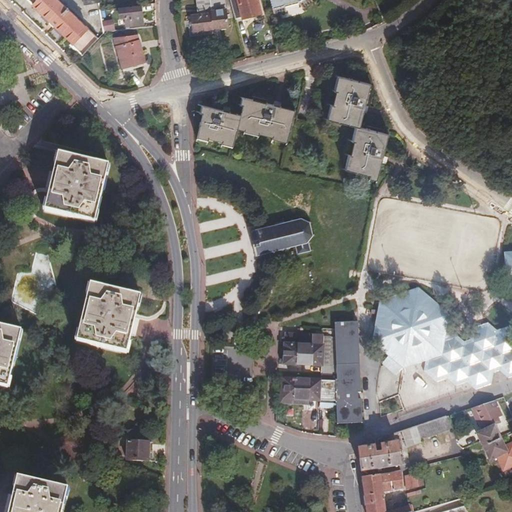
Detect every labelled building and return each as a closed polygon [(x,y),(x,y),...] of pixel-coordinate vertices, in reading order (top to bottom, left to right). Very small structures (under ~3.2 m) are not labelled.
[(79,53),(93,37),(54,0),(32,0),(30,3),(72,43),(70,44),(79,53)] [(221,0),(192,0),(195,15),(189,15),(191,30),(217,27),(225,26),(221,0)] [(235,0),(235,1),(228,3),(233,19),(258,12),(254,0),(235,0)] [(267,0),(271,13),(282,10),(280,3),(293,0),(294,0),(298,5),(305,0),(267,0)] [(139,4),(117,6),(118,16),(122,15),(122,23),(140,22),(139,4)] [(106,30),(114,28),(111,20),(103,22),(106,30)] [(134,39),(133,34),(113,40),(121,67),(142,60),(135,39),(134,39)] [(268,41),(259,43),(260,49),(269,47),(268,41)] [(369,178),(376,180),(386,137),(359,130),(369,88),(339,81),(336,95),(332,109),(329,122),(350,128),(357,130),(354,144),(350,160),(347,173),(369,178)] [(239,118),(205,110),(198,140),(232,148),(235,133),(286,145),(294,114),(244,101),(239,118)] [(107,164),(57,153),(43,210),(93,222),(107,164)] [(252,229),(250,230),(252,238),(253,244),(254,247),(256,257),(258,257),(258,256),(264,254),(264,256),(266,255),(266,254),(272,252),(272,254),(275,253),(274,252),(280,250),(280,252),(290,250),(290,248),(296,247),(298,255),(310,252),(308,240),(311,236),(313,236),(314,234),(311,233),(309,225),(311,223),(310,222),(308,223),(301,220),(301,217),(298,218),(299,220),(293,221),(292,219),(290,220),(291,221),(284,223),(284,221),(275,223),(275,225),(269,227),(269,225),(266,226),(266,227),(261,228),(260,226),(258,227),(258,229),(252,231),(252,229)] [(511,255),(507,263),(506,268),(503,272),(511,280),(511,255)] [(35,256),(31,274),(17,272),(11,303),(39,308),(43,290),(49,291),(55,260),(35,256)] [(125,353),(130,334),(134,313),(138,296),(89,284),(75,341),(125,353)] [(417,288),(376,303),(370,343),(401,369),(425,361),(423,372),(436,383),(446,380),(454,386),(466,383),(475,390),(492,384),(493,372),(499,369),(508,378),(511,376),(511,330),(507,327),(496,330),(488,324),(476,329),(471,342),(463,344),(454,336),(443,340),(447,319),(417,288)] [(332,323),(334,423),(358,423),(357,373),(356,322),(332,323)] [(19,330),(0,325),(0,385),(6,387),(19,330)] [(286,336),(284,365),(320,367),(322,338),(286,336)] [(333,402),(332,383),(283,380),(282,399),(333,402)] [(485,404),(471,408),(477,426),(479,426),(481,430),(474,434),(486,459),(493,456),(500,470),(511,464),(511,444),(510,441),(501,445),(491,425),(497,422),(494,417),(499,414),(492,401),(485,404)] [(448,417),(402,433),(406,446),(421,440),(421,439),(451,429),(448,417)] [(378,441),(378,445),(394,439),(393,436),(378,441)] [(360,470),(360,472),(398,467),(395,446),(398,446),(397,438),(394,439),(378,445),(378,448),(372,448),(356,450),(360,470)] [(126,443),(126,462),(146,462),(146,453),(146,443),(126,443)] [(401,491),(398,472),(387,475),(361,478),(366,511),(409,511),(408,506),(407,506),(386,511),(383,511),(381,495),(401,491)] [(405,490),(418,488),(421,488),(419,476),(403,478),(405,490)] [(16,479),(7,511),(59,511),(64,490),(16,479)]
